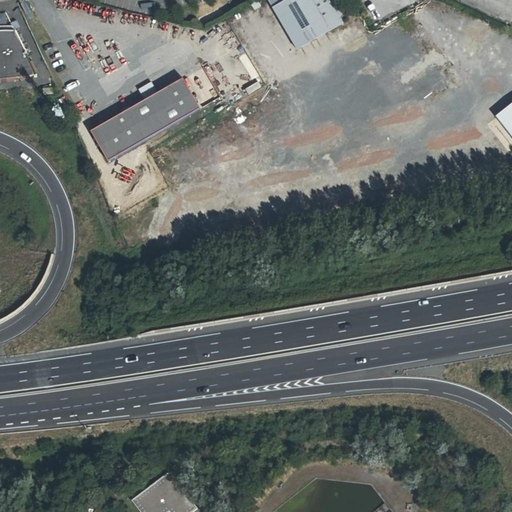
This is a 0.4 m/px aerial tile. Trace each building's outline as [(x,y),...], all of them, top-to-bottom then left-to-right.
[(311,0),(323,21),(337,13),(330,1),(332,0),(311,0)] [(0,79),(37,75),(15,30),(0,31),(0,79)] [(91,132),(109,162),(201,109),(183,79),(91,132)] [(244,110),(270,96),(264,85),(238,99),(244,110)] [(263,113),(275,106),(271,100),(259,106),(263,113)] [(511,100),(493,113),(511,139),(511,100)] [(169,471),(129,499),(138,511),(191,511),(196,509),(169,471)]
